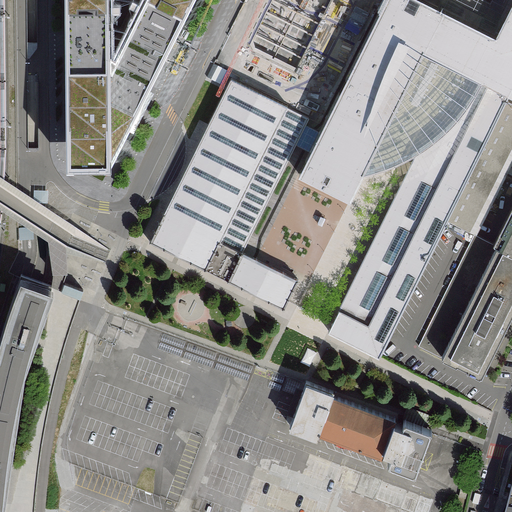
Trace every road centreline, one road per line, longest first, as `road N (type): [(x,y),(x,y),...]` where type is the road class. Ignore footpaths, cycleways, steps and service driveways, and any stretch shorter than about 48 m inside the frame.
road 1 (residential): [(120,234),(64,376),(45,511)]
road 2 (residential): [(120,234),(227,0)]
